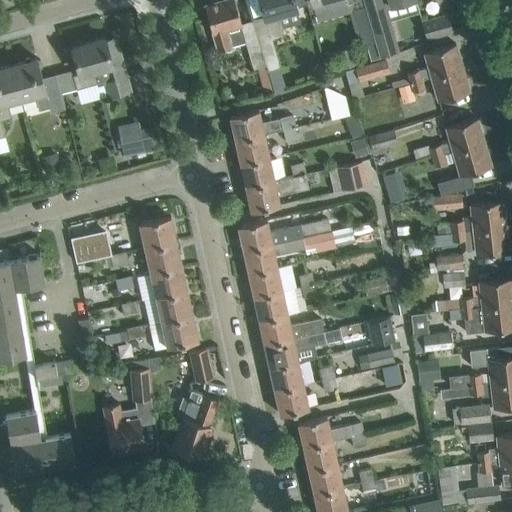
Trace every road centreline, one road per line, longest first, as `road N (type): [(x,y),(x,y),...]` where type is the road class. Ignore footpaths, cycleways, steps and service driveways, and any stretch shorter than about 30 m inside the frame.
road 1 (residential): [(263,476),(193,171)]
road 2 (residential): [(0,225),(193,171)]
road 3 (residential): [(193,171),(153,0)]
road 4 (residential): [(96,511),(263,476)]
